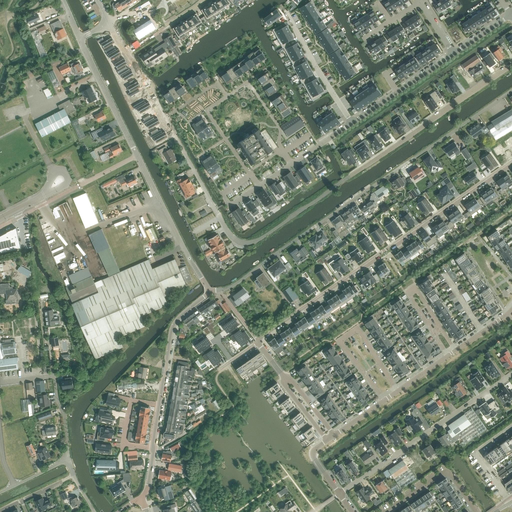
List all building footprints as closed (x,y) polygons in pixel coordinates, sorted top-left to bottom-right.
[(118,9),(119,12),(124,9),(118,0),(114,3),(113,4),(112,5),(112,6),(113,7),(113,8),(115,10),(115,11),(118,9)] [(118,0),(124,9),(128,6),(124,0),(118,0)] [(218,0),(217,0),(213,3),(220,13),(219,11),(224,8),(218,0)] [(394,9),(388,0),(383,4),(389,12),(394,9)] [(399,6),(394,0),(388,0),(394,9),(399,6)] [(447,9),(441,0),(433,5),(438,13),(441,11),(442,12),(447,9)] [(454,3),(452,0),(441,0),(447,9),(452,6),(451,5),(454,3)] [(305,6),(300,9),(304,15),(316,7),(312,1),(307,5),(307,4),(305,5),(305,6)] [(213,3),(208,6),(215,17),(220,13),(213,3)] [(492,6),(491,5),(486,8),(487,9),(492,17),(497,14),(492,6)] [(208,6),(201,10),(205,16),(203,18),(206,22),(208,21),(208,20),(214,16),(214,17),(215,17),(208,6)] [(316,7),(304,15),(308,21),(320,14),(316,7)] [(487,9),(486,8),(486,9),(482,12),(487,20),(492,17),(487,9)] [(272,14),(265,19),(270,25),(282,15),(278,9),(273,13),(272,12),(271,13),(272,14)] [(373,10),(368,13),(373,22),(379,19),(373,10)] [(487,20),(482,12),(477,15),(476,14),(477,15),(482,23),(487,20)] [(373,22),(368,13),(363,16),(369,25),(373,22)] [(196,14),(190,18),(197,28),(206,22),(203,18),(200,19),(196,14)] [(320,14),(308,21),(312,27),(323,20),(322,20),(318,15),(320,14)] [(477,15),(476,14),(471,17),(472,18),(477,26),(482,23),(477,15)] [(38,15),(27,20),(29,25),(40,20),(38,15)] [(418,15),(410,20),(416,28),(421,25),(420,24),(423,22),(418,15)] [(369,25),(363,16),(358,20),(364,28),(369,25)] [(472,18),(471,17),(471,18),(472,19),(467,22),(472,29),(477,26),(472,18)] [(190,18),(185,21),(191,32),(197,28),(190,18)] [(323,20),(312,27),(316,33),(324,28),(326,27),(323,21),(323,20)] [(364,28),(358,20),(353,23),(359,32),(364,28)] [(416,28),(410,20),(402,25),(407,32),(415,27),(415,28),(416,28)] [(62,39),(67,36),(64,29),(63,29),(60,21),(51,25),(55,34),(58,40),(62,39)] [(185,21),(179,24),(186,35),(186,34),(190,31),(191,32),(185,21)] [(150,22),(136,31),(139,37),(153,28),(150,22)] [(472,29),(467,22),(462,25),(467,33),(472,29)] [(179,24),(173,29),(176,34),(174,36),(177,41),(186,35),(179,24)] [(280,26),(273,30),(278,39),(290,32),(287,26),(283,28),(282,29),(280,26)] [(401,26),(393,31),(398,38),(406,33),(401,26)] [(327,29),(317,35),(321,41),(331,35),(327,29)] [(37,30),(31,33),(41,58),(48,56),(37,30)] [(398,38),(393,31),(385,36),(390,43),(393,41),(393,42),(398,39),(397,38),(398,38)] [(290,32),(278,39),(280,38),(282,41),(283,43),(281,44),(283,48),(290,44),(289,44),(288,41),(294,38),(290,32)] [(331,35),(321,41),(325,47),(335,41),(331,35)] [(171,36),(164,40),(166,42),(168,46),(170,49),(171,49),(172,48),(176,46),(175,43),(171,36)] [(388,44),(383,37),(376,42),(381,50),(381,49),(388,44)] [(112,38),(101,44),(104,49),(105,48),(107,51),(106,52),(114,47),(113,48),(111,45),(112,44),(115,43),(112,38)] [(335,41),(325,47),(329,53),(339,47),(335,41)] [(381,50),(376,42),(368,47),(373,54),(375,52),(376,53),(381,50)] [(290,44),(283,48),(284,48),(288,56),(302,49),(301,48),(300,48),(298,43),(292,47),(290,44)] [(431,47),(436,55),(441,52),(436,44),(431,47)] [(493,53),(499,61),(499,60),(499,61),(500,61),(502,60),(502,59),(504,57),(501,52),(502,52),(498,46),(495,48),(497,50),(493,53)] [(114,47),(106,52),(107,52),(109,55),(108,55),(108,56),(108,55),(111,60),(122,54),(119,49),(116,51),(115,51),(113,48),(114,48),(114,47)] [(426,50),(431,58),(436,55),(431,47),(426,50)] [(153,50),(142,57),(143,58),(147,64),(149,63),(150,62),(152,61),(154,64),(153,64),(154,64),(167,56),(163,50),(162,49),(155,53),(154,51),(153,50)] [(253,52),(260,62),(266,58),(260,49),(254,53),(253,52)] [(302,49),(288,56),(293,65),(292,65),(292,66),(300,61),(298,58),(304,55),(301,50),(302,50),(302,49)] [(340,49),(330,55),(334,61),(345,54),(344,54),(340,49)] [(421,52),(420,52),(426,61),(431,58),(426,50),(421,53),(421,52)] [(248,56),(254,66),(260,62),(253,52),(248,56)] [(420,52),(415,56),(421,64),(426,61),(420,52)] [(489,54),(483,58),(490,67),(495,63),(493,60),(495,59),(491,53),(489,54)] [(345,54),(334,61),(338,68),(348,61),(344,55),(345,55),(345,54)] [(478,75),(482,72),(486,70),(483,65),(483,64),(481,62),(481,61),(476,55),(462,65),(465,70),(467,71),(475,65),(476,65),(475,65),(477,68),(474,70),(473,69),(469,72),(474,78),(478,75)] [(243,60),(249,69),(254,66),(248,56),(247,56),(248,57),(243,60)] [(414,57),(409,60),(415,69),(420,66),(414,57)] [(124,59),(115,64),(118,69),(120,72),(118,73),(119,73),(127,68),(126,69),(124,66),(125,65),(127,64),(124,59)] [(237,64),(244,73),(249,69),(243,60),(237,64)] [(404,63),(410,72),(415,69),(409,60),(409,61),(409,62),(405,64),(404,63)] [(82,71),(83,70),(80,63),(79,63),(78,61),(71,64),(72,67),(70,68),(68,63),(59,68),(62,75),(71,71),(73,71),(75,74),(77,73),(78,76),(83,73),(82,71)] [(300,61),(292,66),(294,69),(296,68),(299,73),(310,68),(307,62),(301,65),(299,62),(300,61)] [(348,61),(338,68),(342,74),(352,67),(348,61)] [(404,63),(399,67),(405,76),(410,72),(404,63)] [(232,68),(239,78),(238,77),(244,73),(237,64),(232,68)] [(127,68),(119,73),(119,74),(120,73),(122,76),(125,81),(134,75),(131,70),(130,71),(128,72),(126,69),(128,68),(128,67),(127,68)] [(352,67),(342,74),(346,80),(351,77),(353,76),(352,76),(356,73),(352,67)] [(400,68),(395,71),(400,79),(405,76),(399,67),(400,68)] [(196,71),(203,81),(208,77),(202,68),(197,72),(196,71)] [(232,68),(226,71),(233,82),(239,78),(232,68)] [(310,68),(299,73),(302,79),(300,80),(302,83),(310,79),(309,79),(307,77),(313,73),(310,68)] [(53,70),(48,73),(55,88),(60,85),(53,70)] [(190,74),(197,85),(203,81),(196,71),(190,74)] [(233,82),(226,71),(221,75),(227,84),(232,81),(233,82)] [(268,72),(258,79),(262,85),(272,78),(268,72)] [(190,74),(185,78),(191,88),(197,85),(190,74)] [(458,81),(454,75),(451,77),(453,81),(447,85),(453,93),(456,91),(457,92),(460,90),(456,83),(458,81)] [(272,78),(262,85),(265,90),(264,91),(265,91),(276,83),(272,78)] [(310,79),(302,83),(302,84),(303,83),(308,92),(321,84),(320,84),(317,79),(311,82),(310,79)] [(138,81),(127,87),(130,92),(130,93),(132,96),(139,92),(140,91),(138,92),(137,89),(138,88),(141,87),(138,81)] [(173,86),(180,96),(186,92),(184,90),(186,89),(184,85),(182,86),(180,83),(174,87),(174,86),(173,86)] [(274,93),(279,90),(275,84),(276,84),(276,83),(265,91),(266,93),(268,97),(271,95),(272,96),(275,94),(274,93)] [(373,83),(368,86),(369,88),(376,98),(381,94),(373,83)] [(321,84),(308,92),(313,101),(320,97),(318,94),(320,93),(324,91),(321,86),(321,85),(321,84)] [(168,90),(175,100),(180,96),(173,86),(168,90)] [(364,89),(363,90),(364,91),(371,101),(376,98),(369,88),(368,86),(369,88),(365,90),(364,89)] [(90,103),(97,99),(92,87),(84,91),(82,92),(83,96),(86,95),(87,98),(87,99),(88,99),(90,103)] [(428,100),(425,102),(431,111),(438,106),(436,103),(439,101),(444,99),(437,89),(429,95),(431,97),(429,99),(428,99),(428,100)] [(162,94),(169,104),(175,100),(168,90),(162,94)] [(363,90),(359,93),(360,94),(366,104),(371,101),(364,91),(363,90)] [(359,93),(354,96),(355,97),(362,107),(366,104),(360,94),(359,93)] [(272,101),(276,107),(277,107),(286,100),(282,95),(272,101)] [(354,96),(349,99),(350,101),(355,108),(357,111),(362,107),(355,97),(354,96)] [(70,100),(59,105),(68,124),(71,122),(67,115),(75,110),(70,100)] [(143,101),(136,105),(137,108),(137,109),(140,114),(152,107),(149,102),(146,104),(145,104),(143,101),(144,101),(144,100),(143,101)] [(279,113),(289,107),(285,101),(286,101),(286,100),(276,107),(279,113)] [(61,111),(36,124),(42,137),(65,125),(68,124),(59,105),(58,106),(61,111)] [(283,118),(292,112),(289,107),(279,113),(283,118)] [(491,122),(492,123),(487,127),(494,138),(496,140),(511,130),(511,109),(491,122)] [(98,122),(106,118),(103,111),(100,112),(101,113),(95,115),(98,122)] [(413,124),(421,119),(415,111),(407,116),(410,121),(411,123),(412,123),(413,124)] [(333,113),(328,116),(334,126),(339,123),(338,120),(333,113)] [(150,115),(143,119),(144,121),(146,124),(149,129),(160,123),(157,118),(155,119),(154,120),(152,117),(153,116),(151,117),(150,115)] [(281,127),(287,135),(304,124),(298,115),(281,127)] [(328,116),(323,119),(330,129),(334,126),(328,116)] [(406,125),(401,118),(400,118),(399,116),(393,120),(397,125),(392,128),(396,133),(398,132),(399,135),(404,131),(403,130),(404,130),(402,128),(406,125)] [(203,130),(208,126),(202,118),(197,122),(203,130)] [(323,119),(318,123),(320,126),(321,128),(321,127),(325,133),(330,129),(323,119)] [(72,123),(80,139),(80,140),(85,137),(80,125),(78,121),(72,123)] [(198,133),(203,130),(197,122),(192,125),(198,133)] [(473,127),(468,130),(473,138),(483,131),(485,133),(488,131),(484,125),(481,127),(479,124),(475,126),(475,127),(474,128),(473,127)] [(208,126),(203,130),(209,138),(214,135),(208,126)] [(102,127),(91,133),(94,132),(96,134),(99,133),(101,136),(102,140),(105,138),(105,140),(115,135),(111,128),(105,131),(104,130),(103,130),(102,127)] [(388,134),(390,132),(387,127),(379,132),(385,142),(391,138),(388,135),(388,134)] [(239,147),(237,149),(239,152),(241,151),(244,155),(246,159),(244,160),(246,164),(249,162),(251,165),(260,159),(262,161),(265,159),(264,157),(268,154),(269,156),(273,154),(271,152),(273,150),(266,140),(261,133),(261,132),(259,129),(257,131),(255,128),(252,131),(253,133),(249,136),(248,133),(244,136),(246,138),(237,144),(239,147)] [(157,129),(151,132),(152,135),(153,138),(154,138),(156,143),(168,137),(165,132),(162,133),(161,134),(159,131),(161,130),(158,131),(157,129)] [(203,130),(198,133),(203,142),(209,138),(203,130)] [(490,132),(486,135),(490,141),(494,138),(490,132)] [(377,141),(380,139),(377,134),(374,136),(374,137),(369,140),(376,150),(378,149),(379,150),(382,147),(379,143),(377,141)] [(500,144),(494,149),(500,157),(503,155),(502,154),(505,152),(504,150),(509,147),(511,151),(511,150),(511,138),(511,137),(505,141),(508,145),(503,149),(500,144)] [(369,145),(365,140),(358,144),(361,148),(357,150),(363,160),(369,156),(366,152),(369,151),(366,147),(369,145)] [(454,142),(444,149),(450,158),(455,154),(454,153),(459,150),(454,142)] [(118,153),(122,151),(119,144),(112,148),(111,145),(104,149),(106,152),(106,153),(108,153),(111,158),(119,154),(118,153)] [(177,160),(171,149),(168,150),(166,146),(159,150),(160,153),(162,152),(169,164),(177,160)] [(349,166),(352,164),(353,165),(357,162),(352,155),(354,153),(351,148),(349,150),(347,149),(344,151),(344,152),(341,154),(346,160),(345,161),(346,163),(347,162),(349,166)] [(465,149),(461,151),(467,159),(471,157),(465,149)] [(92,161),(98,158),(94,151),(88,154),(92,161)] [(206,158),(212,166),(217,162),(211,154),(206,158)] [(490,155),(483,159),(491,170),(497,165),(490,155)] [(424,161),(431,171),(432,170),(432,171),(433,170),(432,170),(436,168),(438,171),(442,168),(438,161),(435,163),(435,162),(434,163),(433,161),(433,160),(431,156),(430,157),(429,157),(425,160),(424,160),(424,161)] [(206,158),(201,161),(207,170),(212,166),(206,158)] [(312,168),(317,176),(324,171),(322,167),(323,167),(321,164),(322,164),(320,160),(319,160),(317,158),(316,158),(315,158),(311,160),(312,161),(311,162),(314,166),(312,168)] [(223,171),(217,162),(212,166),(217,174),(223,171)] [(212,178),(217,174),(212,166),(207,170),(212,178)] [(305,172),(307,170),(305,166),(297,171),(305,183),(310,180),(313,178),(310,173),(307,175),(305,172)] [(419,167),(415,170),(410,174),(415,181),(420,177),(420,176),(423,174),(419,167)] [(301,182),(298,178),(295,179),(294,177),(291,172),(290,172),(291,173),(284,178),(283,177),(292,190),(292,189),(301,182)] [(468,176),(464,179),(468,185),(472,182),(472,183),(473,183),(472,182),(474,181),(474,182),(474,181),(478,178),(473,172),(468,175),(468,176)] [(511,181),(507,174),(501,178),(508,188),(511,184),(511,181)] [(116,179),(101,186),(102,189),(118,182),(120,181),(124,179),(125,178),(124,175),(116,178),(116,179)] [(133,184),(137,182),(135,176),(127,180),(125,181),(124,179),(120,181),(121,183),(122,186),(128,183),(129,187),(134,185),(133,184)] [(179,180),(177,181),(179,184),(180,184),(183,189),(192,184),(189,178),(185,180),(183,177),(181,178),(179,180)] [(400,177),(391,183),(396,189),(402,185),(403,184),(405,187),(408,184),(404,178),(401,180),(401,179),(400,177)] [(441,193),(437,196),(441,200),(440,200),(442,203),(447,200),(453,195),(449,190),(454,186),(448,177),(443,181),(446,186),(444,187),(440,190),(441,193)] [(508,188),(501,178),(496,182),(502,190),(507,187),(508,188)] [(283,189),(286,187),(282,181),(277,185),(275,182),(270,186),(276,195),(278,193),(280,196),(285,192),(283,189)] [(184,195),(186,198),(195,193),(194,190),(195,190),(192,184),(183,189),(185,194),(184,195)] [(371,196),(371,197),(371,199),(376,207),(377,206),(376,203),(376,202),(380,200),(379,199),(389,192),(385,185),(371,194),(372,196),(371,196)] [(493,190),(491,187),(486,191),(493,201),(500,196),(496,189),(493,190)] [(412,189),(409,191),(415,199),(418,197),(412,189)] [(277,203),(272,195),(269,197),(264,190),(257,195),(265,207),(272,202),(274,205),(277,203)] [(85,191),(71,197),(84,228),(98,222),(85,191)] [(493,201),(486,191),(481,194),(482,196),(479,198),(485,205),(492,200),(493,201)] [(482,204),(479,199),(476,201),(475,198),(470,202),(469,201),(476,211),(481,208),(480,206),(482,204)] [(371,199),(370,200),(370,201),(366,204),(370,211),(372,213),(374,211),(374,209),(373,208),(376,207),(371,199)] [(425,199),(419,204),(424,212),(426,215),(433,210),(425,199)] [(251,200),(245,204),(252,214),(254,216),(259,213),(257,210),(258,210),(256,207),(259,205),(256,200),(253,202),(251,200)] [(476,211),(469,201),(464,205),(469,211),(466,213),(468,217),(476,211)] [(366,204),(360,208),(364,214),(365,214),(366,215),(368,213),(367,212),(370,211),(366,204)] [(357,216),(359,214),(358,213),(360,211),(356,205),(355,205),(354,205),(353,206),(353,207),(349,209),(356,220),(358,219),(357,216)] [(248,222),(248,221),(250,219),(245,212),(243,214),(241,212),(239,208),(232,212),(242,226),(248,222)] [(351,221),(353,219),(355,221),(356,220),(349,209),(345,212),(351,221)] [(459,221),(464,217),(463,215),(458,209),(453,212),(459,221)] [(410,217),(412,216),(409,211),(407,213),(408,214),(401,219),(402,220),(399,222),(404,228),(406,226),(408,228),(415,223),(410,217)] [(341,215),(346,221),(345,221),(348,225),(352,222),(351,221),(345,212),(341,215)] [(459,221),(453,212),(447,216),(451,221),(448,223),(449,224),(452,228),(454,226),(453,223),(458,220),(459,221)] [(336,219),(332,222),(337,230),(342,227),(341,225),(343,223),(346,228),(348,227),(348,226),(345,222),(344,223),(339,216),(336,218),(336,219)] [(394,221),(387,226),(392,234),(395,237),(401,232),(394,221)] [(444,234),(452,228),(449,224),(446,225),(443,221),(437,225),(444,234)] [(444,234),(437,225),(432,228),(436,234),(434,236),(437,241),(436,239),(444,234)] [(18,227),(0,236),(0,253),(23,248),(18,227)] [(387,239),(380,228),(373,233),(378,241),(380,244),(387,239)] [(101,229),(87,234),(95,252),(97,252),(108,277),(119,272),(101,229)] [(491,241),(500,235),(497,230),(489,236),(487,237),(488,238),(491,241)] [(437,241),(434,236),(431,238),(426,231),(420,235),(429,247),(437,241)] [(310,239),(309,240),(315,250),(322,245),(321,243),(327,239),(323,233),(317,237),(316,235),(312,238),(311,238),(310,239),(310,240),(310,239)] [(212,249),(213,250),(215,253),(218,252),(219,254),(218,255),(221,261),(231,255),(228,250),(226,250),(225,248),(223,244),(224,243),(223,241),(221,241),(218,235),(208,240),(212,247),(211,248),(212,249)] [(494,246),(503,239),(500,235),(491,241),(494,246)] [(367,237),(360,242),(366,250),(368,253),(375,248),(367,237)] [(505,245),(506,244),(503,239),(494,246),(497,250),(505,244),(505,245)] [(425,247),(420,240),(417,242),(417,241),(416,240),(412,243),(418,252),(418,251),(420,249),(421,250),(425,247)] [(418,252),(412,243),(406,247),(407,248),(408,250),(405,252),(410,259),(410,258),(418,252)] [(501,254),(508,249),(505,245),(505,244),(497,250),(500,255),(501,254)] [(361,255),(362,255),(359,251),(357,249),(357,248),(350,253),(351,254),(349,255),(348,253),(345,255),(350,262),(353,260),(353,261),(353,260),(355,259),(357,263),(360,261),(360,262),(362,260),(361,260),(364,258),(361,255)] [(297,249),(290,253),(296,262),(302,258),(303,260),(307,257),(301,249),(298,251),(297,249)] [(504,258),(511,253),(508,249),(501,254),(504,258)] [(410,259),(405,252),(403,254),(401,252),(401,251),(395,255),(400,263),(403,261),(404,263),(410,259)] [(455,259),(459,264),(468,258),(464,253),(455,259)] [(349,269),(340,256),(334,261),(334,260),(328,264),(335,273),(337,271),(339,270),(342,274),(345,272),(346,271),(349,269)] [(468,258),(459,264),(462,269),(472,262),(471,263),(468,258)] [(165,296),(187,287),(175,259),(153,269),(148,260),(119,272),(108,277),(95,283),(92,276),(66,287),(73,303),(72,304),(96,359),(123,347),(119,338),(146,326),(141,316),(168,305),(165,296)] [(273,265),(273,266),(269,269),(275,276),(285,268),(287,271),(290,269),(287,264),(284,266),(280,261),(275,264),(273,265)] [(462,269),(465,274),(476,267),(472,262),(462,269)] [(390,271),(384,263),(378,267),(379,268),(380,270),(377,272),(381,278),(390,271)] [(186,266),(180,269),(186,283),(192,280),(186,266)] [(465,274),(469,279),(468,280),(478,273),(475,268),(476,267),(465,274)] [(325,269),(318,273),(323,281),(325,284),(332,279),(325,269)] [(376,274),(373,276),(370,271),(365,275),(371,284),(376,281),(377,282),(379,280),(376,274)] [(270,283),(263,273),(258,277),(259,278),(254,281),(260,288),(263,286),(264,287),(270,283)] [(468,280),(471,285),(482,278),(478,273),(468,280)] [(371,284),(365,275),(359,279),(362,283),(360,285),(364,291),(367,289),(366,288),(371,284)] [(423,290),(432,283),(429,278),(419,285),(423,290)] [(482,278),(471,285),(475,290),(485,282),(482,278)] [(308,281),(302,285),(308,295),(315,290),(308,281)] [(485,282),(475,290),(478,295),(488,287),(485,282)] [(16,303),(15,299),(19,299),(17,289),(13,290),(13,287),(12,287),(10,287),(10,283),(0,284),(0,294),(6,294),(7,300),(6,300),(6,304),(16,303)] [(426,294),(435,288),(432,283),(423,290),(426,294)] [(361,291),(357,284),(354,286),(354,285),(351,287),(350,285),(346,288),(353,298),(351,296),(354,294),(355,295),(361,291)] [(41,294),(50,292),(49,285),(39,287),(41,294)] [(283,291),(291,302),(298,297),(291,286),(283,291)] [(488,287),(478,295),(481,299),(480,300),(481,300),(492,292),(488,287)] [(353,298),(346,288),(342,291),(343,292),(343,293),(341,295),(346,302),(353,298)] [(429,298),(438,292),(435,288),(426,294),(429,298)] [(235,302),(232,304),(235,307),(238,305),(249,296),(246,292),(243,289),(233,296),(236,300),(234,301),(235,302)] [(431,304),(440,297),(439,298),(436,294),(438,292),(429,298),(432,303),(431,303),(431,304)] [(481,300),(484,305),(494,298),(491,293),(492,293),(492,292),(481,300)] [(346,302),(341,295),(338,296),(338,295),(337,294),(333,297),(340,307),(346,302)] [(340,307),(333,297),(327,301),(328,302),(329,304),(326,306),(331,312),(339,306),(340,307)] [(434,308),(443,301),(440,297),(431,304),(434,308)] [(484,305),(487,310),(498,303),(494,298),(484,305)] [(212,300),(206,305),(210,310),(210,311),(214,307),(218,305),(214,299),(212,300)] [(395,309),(404,303),(403,304),(400,299),(396,302),(394,299),(389,303),(391,306),(392,305),(395,309)] [(437,312),(446,306),(443,301),(434,308),(437,312)] [(231,310),(226,302),(223,304),(228,312),(231,310)] [(397,315),(407,308),(404,303),(395,309),(398,314),(397,315)] [(487,310),(491,315),(494,313),(496,312),(501,308),(498,303),(487,310)] [(206,305),(206,304),(199,309),(203,315),(210,310),(206,305)] [(228,312),(223,304),(220,306),(225,314),(228,312)] [(331,312),(326,306),(324,308),(322,306),(322,305),(316,309),(322,318),(331,312)] [(440,317),(450,310),(446,306),(437,312),(440,317)] [(400,319),(410,312),(409,312),(407,308),(397,315),(400,319)] [(322,318),(316,309),(310,313),(311,314),(312,316),(309,318),(313,324),(322,318)] [(202,316),(198,310),(194,313),(200,321),(204,318),(202,316)] [(442,322),(453,315),(450,310),(440,317),(443,321),(442,322)] [(53,311),(45,312),(47,325),(55,325),(55,324),(59,324),(58,314),(53,314),(53,311)] [(403,324),(413,317),(410,312),(400,319),(403,324)] [(200,321),(194,313),(190,315),(197,324),(200,321)] [(378,322),(373,314),(368,318),(369,321),(365,324),(368,328),(368,329),(378,322)] [(197,324),(190,315),(187,318),(193,326),(197,324)] [(227,333),(229,332),(231,335),(238,330),(236,327),(239,325),(232,315),(232,316),(231,317),(227,319),(227,318),(227,319),(228,321),(229,322),(226,323),(225,324),(224,324),(225,324),(222,326),(226,332),(227,333)] [(445,326),(454,321),(454,320),(453,321),(450,317),(453,315),(442,322),(445,326)] [(305,330),(313,324),(309,318),(307,320),(305,318),(304,317),(299,321),(305,330)] [(406,328),(416,321),(413,317),(403,324),(406,328)] [(193,326),(187,318),(183,321),(188,327),(190,329),(193,327),(193,326)] [(305,330),(299,321),(295,324),(296,325),(296,326),(294,328),(298,334),(302,332),(301,331),(304,329),(304,330),(305,330)] [(411,332),(419,326),(416,321),(406,328),(408,327),(411,332)] [(448,331),(457,325),(454,321),(445,326),(448,331)] [(371,333),(381,326),(378,322),(368,329),(371,333)] [(452,335),(461,329),(460,329),(457,325),(448,331),(452,335)] [(374,337),(384,330),(381,326),(371,333),(372,333),(374,337)] [(298,334),(294,328),(291,329),(290,328),(290,327),(286,330),(292,339),(291,338),(294,336),(295,337),(298,334)] [(464,333),(461,329),(452,335),(455,340),(464,333)] [(248,342),(247,340),(250,338),(245,331),(242,333),(240,330),(230,337),(231,337),(234,341),(233,342),(236,341),(237,340),(238,342),(239,344),(238,344),(239,345),(240,344),(241,347),(247,343),(248,342)] [(292,339),(286,330),(280,334),(281,335),(282,337),(279,339),(283,345),(292,339)] [(377,342),(386,336),(383,332),(384,331),(384,330),(374,337),(377,342)] [(414,341),(424,334),(420,330),(410,337),(414,341)] [(417,346),(427,339),(427,338),(426,339),(423,335),(424,334),(414,341),(417,346)] [(212,348),(210,345),(212,344),(210,342),(207,337),(204,339),(202,336),(202,337),(201,337),(197,340),(197,339),(197,340),(199,342),(199,343),(197,344),(195,345),(194,345),(200,352),(203,350),(205,353),(212,348)] [(380,346),(390,339),(389,340),(386,336),(377,342),(378,342),(381,346),(380,346)] [(58,337),(51,338),(52,346),(53,346),(58,345),(59,345),(58,337)] [(282,344),(283,345),(279,339),(277,341),(275,339),(274,338),(268,342),(274,350),(282,344)] [(383,351),(393,344),(390,339),(380,346),(383,351)] [(420,350),(430,343),(427,339),(417,346),(420,350)] [(0,370),(17,369),(14,342),(11,343),(5,343),(5,340),(2,340),(3,344),(0,343),(0,370)] [(425,353),(433,348),(433,347),(432,348),(430,344),(430,343),(420,350),(423,355),(425,353)] [(326,358),(336,351),(335,351),(332,347),(328,349),(326,347),(321,351),(326,358)] [(433,348),(425,353),(428,358),(426,359),(428,362),(433,358),(432,355),(436,352),(433,347),(433,348)] [(388,359),(398,352),(394,348),(384,355),(388,359)] [(221,361),(220,359),(223,357),(218,350),(215,352),(213,349),(202,356),(203,357),(204,356),(207,361),(206,361),(209,359),(212,363),(211,363),(212,364),(212,363),(213,364),(214,366),(219,362),(221,361)] [(331,361),(339,355),(336,351),(326,358),(328,357),(331,361)] [(507,351),(505,353),(506,354),(499,359),(503,364),(506,368),(507,369),(508,369),(511,368),(511,367),(511,366),(511,362),(508,358),(511,356),(507,351)] [(267,362),(260,352),(255,356),(262,365),(266,362),(267,363),(267,362)] [(391,364),(399,358),(396,354),(398,353),(398,352),(388,359),(388,360),(388,359),(391,363),(391,364)] [(334,366),(342,360),(342,359),(342,360),(339,356),(339,355),(331,361),(334,366)] [(262,365),(255,356),(251,359),(257,369),(262,365)] [(394,368),(402,362),(399,358),(391,364),(394,368)] [(257,369),(251,359),(246,362),(253,372),(257,369)] [(335,371),(345,364),(342,360),(334,366),(337,370),(335,371)] [(178,365),(177,369),(185,370),(186,367),(188,367),(188,363),(179,361),(178,365)] [(485,367),(488,371),(487,372),(489,376),(491,375),(493,378),(495,376),(496,377),(500,374),(499,373),(495,368),(496,367),(495,366),(494,366),(492,363),(491,363),(490,361),(488,363),(489,365),(485,367)] [(253,372),(246,362),(241,366),(248,375),(248,376),(253,373),(253,372)] [(310,369),(305,362),(300,365),(302,368),(297,371),(301,375),(300,376),(310,369)] [(397,373),(406,367),(402,362),(394,368),(395,368),(397,372),(397,373)] [(338,376),(348,369),(348,368),(348,369),(345,365),(346,364),(345,364),(335,371),(338,376)] [(248,375),(241,366),(236,369),(243,379),(244,379),(243,378),(248,375)] [(146,378),(148,368),(140,367),(139,373),(137,373),(136,377),(146,378)] [(412,373),(410,370),(408,371),(406,367),(397,373),(400,377),(405,374),(407,377),(410,375),(412,373)] [(303,380),(313,373),(310,369),(300,376),(303,380)] [(343,379),(352,373),(348,369),(338,376),(339,376),(340,375),(343,379)] [(478,371),(473,375),(474,377),(470,380),(477,391),(484,386),(482,382),(484,380),(478,371)] [(306,385),(316,378),(315,379),(312,375),(313,374),(313,373),(303,380),(303,381),(304,380),(307,384),(306,385)] [(348,387),(358,380),(355,375),(345,382),(348,387)] [(65,381),(61,382),(63,389),(73,387),(72,377),(65,378),(65,381)] [(309,389),(319,382),(322,380),(319,377),(317,378),(316,378),(306,385),(309,389)] [(459,378),(453,382),(455,385),(453,386),(452,387),(452,388),(455,393),(456,393),(457,392),(461,397),(467,392),(463,387),(465,385),(462,380),(461,381),(459,378)] [(351,392),(361,385),(361,384),(361,385),(358,381),(358,380),(348,387),(351,392)] [(44,381),(36,381),(37,392),(45,392),(44,382),(44,381)] [(116,388),(116,389),(145,387),(144,381),(117,383),(117,388),(116,388)] [(313,394),(323,387),(319,382),(309,389),(310,389),(313,393),(312,394),(313,394)] [(272,394),(281,387),(277,383),(266,391),(266,392),(270,396),(272,394)] [(356,395),(364,389),(361,385),(351,392),(352,392),(353,391),(356,395)] [(284,392),(281,387),(272,394),(276,399),(284,392)] [(316,398),(326,391),(323,387),(313,394),(316,398)] [(502,390),(503,391),(500,394),(505,401),(507,399),(509,401),(511,399),(511,391),(511,392),(511,391),(509,392),(505,388),(502,390)] [(359,399),(368,393),(367,393),(367,394),(364,390),(365,389),(364,389),(356,395),(359,399)] [(114,394),(109,393),(106,405),(118,407),(120,399),(116,399),(116,398),(113,398),(114,394)] [(371,398),(368,393),(359,399),(362,403),(360,404),(363,408),(368,404),(366,401),(371,398)] [(322,405),(332,398),(329,394),(319,401),(322,405)] [(40,407),(48,406),(47,395),(39,396),(40,407)] [(284,409),(292,402),(288,397),(285,400),(283,398),(279,401),(281,403),(279,404),(283,409),(284,409)] [(223,405),(218,398),(212,403),(217,410),(223,405)] [(325,410),(335,403),(332,398),(322,405),(322,406),(323,405),(326,409),(325,409),(325,410)] [(433,400),(427,404),(429,407),(427,409),(431,416),(440,409),(436,403),(435,403),(433,400)] [(496,413),(495,411),(496,410),(496,411),(500,409),(494,400),(490,403),(488,404),(486,402),(486,403),(485,403),(480,406),(485,414),(485,415),(484,415),(487,419),(489,418),(491,417),(496,413)] [(296,407),(292,402),(284,409),(287,413),(296,407)] [(328,414),(339,407),(335,403),(325,410),(328,414)] [(202,405),(193,410),(196,415),(205,410),(202,405)] [(142,406),(141,406),(141,407),(141,410),(140,409),(139,415),(140,415),(149,417),(150,414),(150,411),(150,408),(146,407),(142,406)] [(332,419),(342,412),(339,407),(328,414),(329,414),(332,418),(331,418),(332,419)] [(464,414),(448,426),(451,429),(447,431),(449,434),(455,441),(460,437),(465,445),(486,430),(471,408),(464,414)] [(102,409),(101,416),(104,417),(103,421),(111,423),(111,422),(114,423),(115,417),(112,416),(113,414),(108,413),(109,411),(102,409)] [(37,415),(38,416),(40,422),(53,417),(51,411),(51,410),(37,415)] [(294,424),(304,417),(300,412),(296,415),(294,412),(292,414),(294,416),(290,420),(294,424)] [(347,419),(342,412),(332,419),(335,423),(340,420),(341,423),(347,419)] [(298,429),(307,422),(304,417),(294,424),(298,429)] [(406,427),(409,432),(412,430),(413,433),(420,428),(418,426),(422,423),(418,417),(414,420),(413,418),(406,423),(408,425),(406,427)] [(47,436),(57,435),(56,427),(45,428),(46,430),(42,431),(42,435),(46,434),(47,436)] [(98,432),(97,440),(105,441),(105,437),(112,438),(112,435),(113,435),(113,429),(102,428),(99,427),(98,432)] [(314,433),(315,432),(311,427),(307,430),(305,427),(302,430),(303,433),(306,438),(314,433)] [(395,430),(394,431),(394,432),(388,436),(395,446),(401,441),(398,436),(399,436),(402,433),(398,428),(395,430)] [(178,436),(179,434),(175,433),(166,432),(165,433),(164,436),(165,437),(165,440),(169,441),(170,441),(171,440),(171,439),(174,439),(178,436)] [(140,443),(144,443),(145,443),(145,440),(146,440),(146,438),(146,437),(146,435),(147,434),(146,434),(137,433),(136,433),(135,439),(136,439),(135,442),(136,442),(140,443)] [(317,437),(314,433),(306,438),(303,440),(307,445),(317,437)] [(455,441),(449,434),(446,436),(445,434),(439,438),(445,446),(451,442),(451,444),(455,441)] [(384,436),(380,439),(382,441),(374,446),(381,455),(387,451),(384,445),(388,442),(384,436)] [(504,442),(500,445),(508,455),(511,452),(504,442)] [(29,451),(30,455),(36,452),(32,443),(28,445),(26,446),(29,451)] [(164,451),(162,460),(170,462),(171,456),(174,456),(175,452),(174,452),(174,450),(180,447),(178,443),(169,448),(172,452),(167,451),(167,452),(164,451)] [(98,445),(97,451),(106,452),(106,453),(111,454),(112,445),(102,444),(102,445),(98,445)] [(433,449),(430,445),(428,446),(426,447),(426,448),(426,447),(422,450),(423,450),(422,450),(427,458),(428,457),(427,457),(431,455),(433,453),(435,456),(438,454),(435,448),(433,449)] [(500,445),(496,447),(504,458),(508,455),(500,445)] [(46,447),(39,451),(39,452),(37,453),(41,461),(43,459),(43,461),(51,457),(46,447)] [(496,447),(492,450),(500,461),(504,458),(496,447)] [(370,449),(367,451),(368,453),(362,458),(366,464),(376,457),(371,451),(370,449)] [(492,450),(489,453),(496,464),(500,461),(492,450)] [(137,452),(137,451),(128,452),(128,453),(129,461),(130,461),(131,470),(144,469),(144,460),(138,460),(137,452)] [(487,455),(488,455),(486,457),(485,457),(492,467),(496,464),(489,453),(487,454),(487,455)] [(101,460),(101,470),(113,470),(113,471),(120,471),(120,463),(115,463),(116,460),(101,460)] [(388,469),(383,472),(387,478),(391,474),(394,478),(401,489),(416,479),(409,468),(403,460),(389,470),(388,470),(388,469)] [(357,470),(358,469),(352,461),(347,465),(353,474),(355,473),(358,471),(357,470)] [(169,464),(168,470),(181,472),(182,466),(169,464)] [(348,478),(344,472),(346,470),(342,464),(339,465),(340,467),(336,471),(341,478),(340,479),(342,482),(343,481),(343,482),(346,480),(346,479),(348,478)] [(170,480),(172,473),(167,472),(165,471),(164,471),(160,471),(159,478),(170,480)] [(445,478),(435,485),(438,489),(448,482),(445,478)] [(121,484),(123,482),(123,480),(117,483),(118,485),(109,490),(114,497),(125,491),(121,484)] [(376,485),(375,485),(380,493),(384,490),(385,493),(389,490),(383,480),(378,483),(377,483),(376,484),(376,485)] [(440,488),(443,492),(442,493),(451,487),(448,482),(438,489),(438,490),(440,488)] [(170,485),(158,489),(160,497),(165,496),(166,499),(172,497),(170,492),(169,492),(168,490),(171,489),(170,485)] [(356,492),(359,496),(358,497),(360,500),(361,500),(363,503),(370,498),(369,496),(373,493),(369,487),(366,489),(367,490),(365,491),(363,488),(356,492)] [(399,487),(393,491),(396,495),(402,491),(399,487)] [(451,487),(442,493),(445,497),(454,491),(451,487)] [(454,491),(445,497),(448,501),(457,495),(454,491)] [(429,492),(425,495),(432,505),(436,502),(432,496),(431,494),(430,492),(429,492)] [(74,507),(80,504),(81,503),(80,501),(78,496),(75,497),(74,495),(70,498),(72,503),(71,504),(72,507),(74,506),(74,507)] [(425,495),(420,498),(427,508),(432,505),(425,495)] [(460,500),(457,495),(448,501),(448,502),(449,501),(452,505),(460,500)] [(51,505),(49,499),(44,502),(42,498),(35,501),(38,507),(36,508),(38,511),(39,511),(40,511),(47,508),(47,507),(51,505)] [(427,508),(420,498),(416,501),(422,511),(427,508)] [(460,500),(452,505),(455,509),(456,508),(458,507),(460,506),(463,504),(460,500)] [(416,501),(411,504),(416,511),(421,511),(422,511),(416,501)] [(291,511),(297,507),(293,502),(287,505),(280,509),(281,511),(291,511)]
